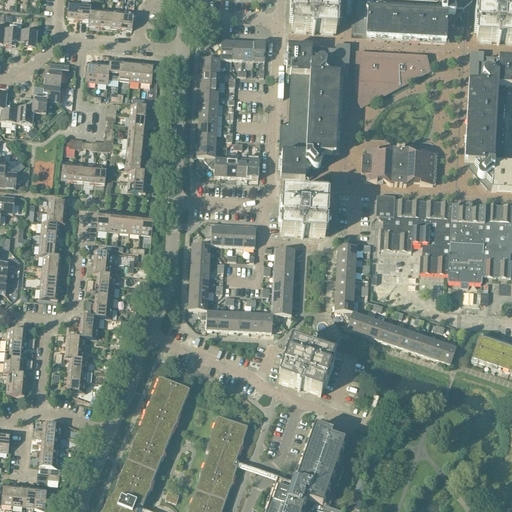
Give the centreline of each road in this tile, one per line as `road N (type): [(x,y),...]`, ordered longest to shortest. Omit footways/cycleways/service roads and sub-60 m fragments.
road 1 (residential): [(262,208),(278,20)]
road 2 (residential): [(354,197),(351,241),(319,247),(259,244),(262,208)]
road 3 (residential): [(301,403),(147,336)]
road 4 (unclassified): [(174,203),(181,49)]
road 5 (unclassified): [(147,336),(168,283),(174,203)]
road 6 (residential): [(45,320),(73,313),(82,211)]
road 7 (residential): [(249,511),(281,459),(301,403)]
